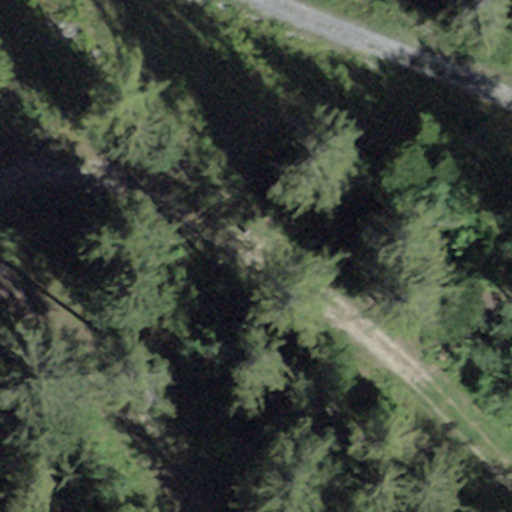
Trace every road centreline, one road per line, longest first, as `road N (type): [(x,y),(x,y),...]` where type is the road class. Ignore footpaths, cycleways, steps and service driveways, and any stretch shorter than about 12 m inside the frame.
road 1 (track): [(511,477),(273,269),(77,177),(35,177),(0,200)]
road 2 (track): [(0,251),(119,454),(164,511)]
road 3 (track): [(255,0),(511,110)]
